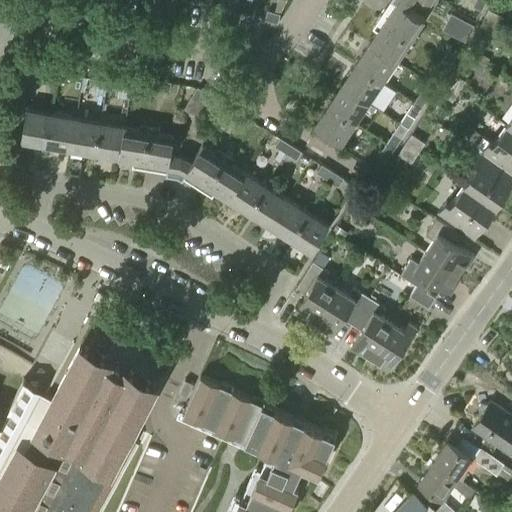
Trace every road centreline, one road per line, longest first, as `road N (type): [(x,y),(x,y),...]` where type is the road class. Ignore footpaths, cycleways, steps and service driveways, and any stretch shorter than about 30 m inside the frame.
road 1 (residential): [(256,335),(278,282),(190,224),(135,203),(52,191),(35,231)]
road 2 (residential): [(0,8),(260,57)]
road 3 (residential): [(256,335),(35,231)]
road 4 (tertiary): [(396,423),(511,264)]
road 5 (residential): [(396,423),(256,335)]
road 6 (residential): [(348,163),(262,113),(260,57)]
